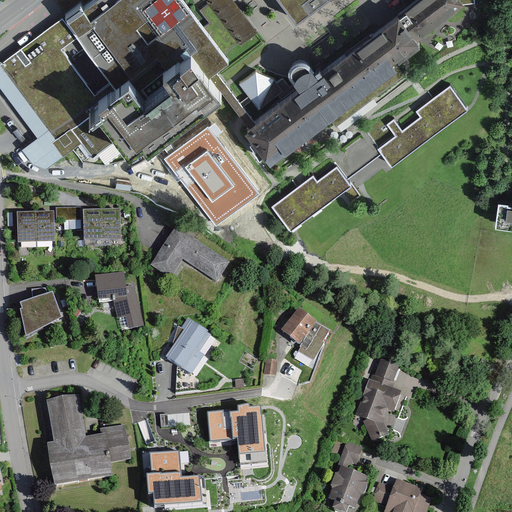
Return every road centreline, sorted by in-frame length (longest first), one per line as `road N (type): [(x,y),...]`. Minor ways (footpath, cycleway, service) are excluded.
road 1 (residential): [(262,392),(138,406),(77,378),(8,387)]
road 2 (residential): [(511,364),(450,511)]
road 3 (residential): [(30,511),(8,387)]
